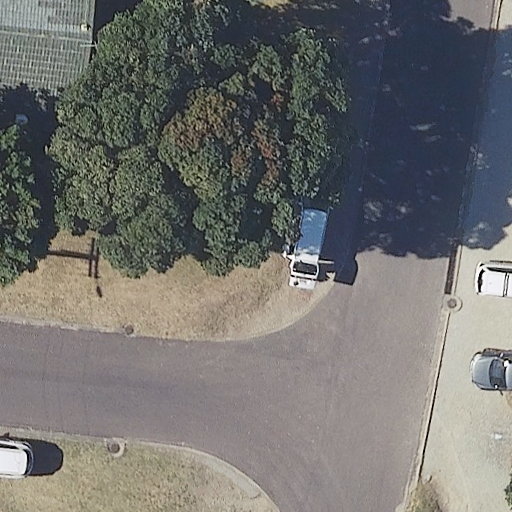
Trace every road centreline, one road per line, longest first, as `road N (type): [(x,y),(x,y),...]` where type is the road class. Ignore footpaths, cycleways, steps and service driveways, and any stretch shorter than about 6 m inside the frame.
road 1 (residential): [(372,413),(429,0)]
road 2 (residential): [(0,369),(372,413)]
